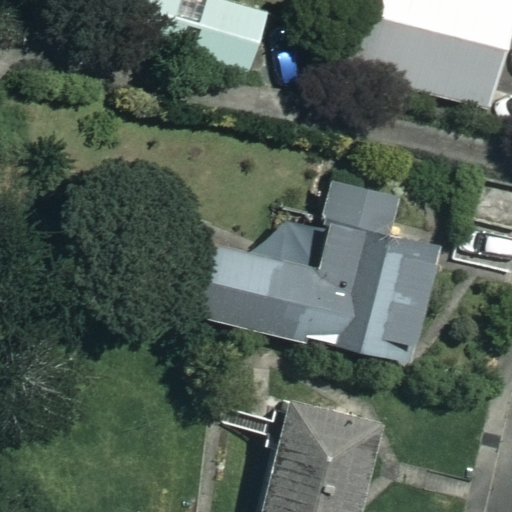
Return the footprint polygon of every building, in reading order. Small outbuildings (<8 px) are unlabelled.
[(178,40),(186,0),(122,0),(116,27),(178,40)] [(247,9),(220,0),(201,0),(185,49),(230,64),(247,9)] [(339,0),(270,0),(265,34),(331,46),(339,0)] [(495,0),(351,0),(335,70),(472,102),(495,0)] [(387,190),(312,173),(292,253),(190,229),(171,309),(281,336),(283,328),(393,354),(421,237),(378,227),(387,190)] [(318,511),(337,405),(260,392),(239,511),(318,511)]
